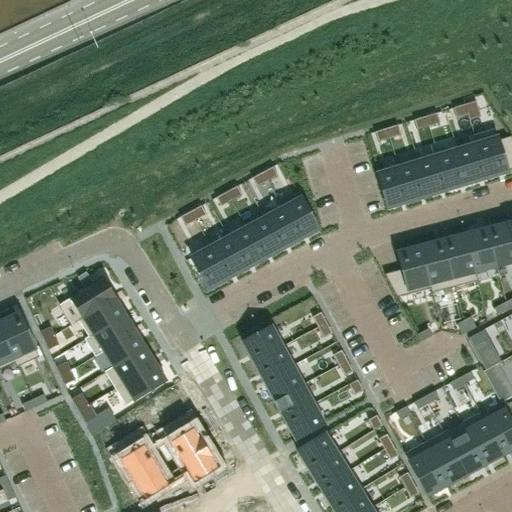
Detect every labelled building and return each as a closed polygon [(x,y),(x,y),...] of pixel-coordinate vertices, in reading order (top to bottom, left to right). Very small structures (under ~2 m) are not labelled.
[(353,68),(362,86),(383,76),(375,58),(353,68)] [(475,101),(463,105),(467,114),(468,120),(480,117),(475,101)] [(463,105),(452,108),(455,118),(467,114),(463,105)] [(436,113),(425,117),(428,126),(439,123),(436,113)] [(425,117),(413,120),(416,130),(428,126),(425,117)] [(397,125),(386,129),(389,138),(400,135),(397,125)] [(386,129),(374,132),(377,142),(389,138),(386,129)] [(494,129),(472,136),(475,145),(476,144),(486,177),(511,169),(511,140),(511,136),(497,141),(494,129)] [(475,145),(456,150),(466,183),(486,177),(476,144),(475,145)] [(456,150),(437,156),(447,189),(466,183),(456,150)] [(437,156),(417,162),(427,195),(447,189),(437,156)] [(417,162),(398,168),(408,201),(427,195),(417,162)] [(273,167),(262,172),(267,181),(277,176),(273,167)] [(398,168),(377,174),(387,207),(408,201),(398,168)] [(262,172),(251,178),(256,187),(267,181),(262,172)] [(237,186),(226,192),(231,201),(242,195),(237,186)] [(226,192),(215,198),(220,206),(231,201),(226,192)] [(301,199),(282,209),(298,239),(317,229),(301,199)] [(201,206),(190,211),(195,220),(206,214),(201,206)] [(282,209),(264,219),(280,249),(298,239),(282,209)] [(190,211),(180,217),(184,226),(195,220),(190,211)] [(264,219),(246,228),(262,259),(280,249),(264,219)] [(511,238),(508,223),(486,229),(496,266),(511,261),(511,238)] [(246,228),(228,238),(244,268),(262,259),(246,228)] [(486,229),(464,235),(474,272),(475,272),(496,266),(486,229)] [(464,235),(442,241),(454,287),(477,281),(475,272),(474,272),(464,235)] [(228,238),(210,248),(226,278),(244,268),(228,238)] [(442,241),(420,246),(431,288),(430,288),(431,293),(454,287),(442,241)] [(401,270),(384,274),(396,297),(430,288),(431,288),(420,246),(397,252),(401,270)] [(210,248),(191,258),(208,288),(226,278),(210,248)] [(86,272),(77,278),(84,289),(93,284),(86,272)] [(84,289),(59,305),(72,326),(79,322),(78,321),(115,299),(102,278),(93,284),(84,289)] [(511,298),(503,303),(507,310),(511,307),(511,298)] [(115,299),(78,321),(79,322),(88,337),(125,315),(115,299)] [(503,303),(493,309),(497,316),(507,310),(503,303)] [(320,312),(313,316),(319,327),(326,323),(320,312)] [(19,313),(0,322),(0,329),(15,362),(14,363),(16,367),(39,357),(19,313)] [(88,337),(84,339),(84,340),(95,357),(103,352),(102,352),(135,331),(125,315),(88,337)] [(469,317),(462,321),(468,331),(475,328),(469,317)] [(462,321),(455,325),(461,335),(468,331),(462,321)] [(326,323),(319,327),(325,337),(332,333),(326,323)] [(50,327),(39,332),(43,341),(54,336),(50,327)] [(272,327),(242,343),(252,363),(283,346),(272,327)] [(0,329),(0,369),(14,363),(15,362),(0,329)] [(427,329),(417,335),(420,342),(431,336),(427,329)] [(500,362),(482,330),(467,338),(485,370),(498,363),(500,362)] [(135,331),(102,352),(103,352),(112,367),(112,368),(145,348),(135,331)] [(54,336),(43,341),(47,350),(58,345),(54,336)] [(283,346),(252,363),(263,382),(293,365),(283,346)] [(112,367),(104,372),(114,389),(155,364),(145,348),(112,368),(112,367)] [(341,350),(334,354),(340,365),(347,361),(341,350)] [(347,361),(340,365),(345,375),(352,371),(347,361)] [(66,362),(55,367),(59,376),(70,371),(66,362)] [(511,396),(511,389),(498,363),(485,370),(483,371),(501,403),(511,396)] [(155,364),(114,389),(125,406),(166,381),(155,364)] [(293,365),(263,382),(273,401),(303,384),(293,365)] [(70,371),(59,376),(63,385),(74,380),(70,371)] [(470,372),(459,377),(463,385),(474,379),(470,372)] [(459,377),(449,383),(452,390),(463,385),(459,377)] [(357,380),(350,384),(356,394),(363,390),(357,380)] [(303,384),(273,401),(283,420),(313,403),(303,384)] [(434,391),(423,397),(427,404),(438,398),(434,391)] [(43,395),(32,400),(36,407),(46,402),(43,395)] [(82,397),(72,404),(77,412),(87,406),(82,397)] [(423,397),(413,403),(417,410),(427,404),(423,397)] [(32,400),(21,405),(25,412),(36,407),(32,400)] [(313,403),(283,420),(294,440),(324,423),(313,403)] [(87,406),(77,412),(82,421),(93,414),(87,406)] [(406,406),(395,412),(399,419),(409,414),(406,406)] [(482,417),(481,417),(501,455),(511,449),(511,424),(502,406),(482,417)] [(479,412),(461,423),(483,465),(501,455),(481,417),(482,417),(479,412)] [(376,415),(369,419),(375,429),(382,425),(376,415)] [(188,421),(155,441),(162,452),(168,462),(179,455),(194,480),(216,467),(188,421)] [(461,423),(443,432),(466,474),(483,465),(461,423)] [(150,431),(116,452),(144,497),(167,484),(151,458),(162,452),(155,441),(150,431)] [(443,432),(425,442),(448,484),(466,474),(443,432)] [(325,434),(296,452),(308,471),(337,453),(325,434)] [(387,434),(379,438),(385,449),(392,445),(387,434)] [(425,442),(404,453),(427,495),(448,484),(425,442)] [(392,445),(385,449),(391,459),(398,455),(392,445)] [(337,453),(308,471),(319,489),(349,471),(337,453)] [(349,471),(319,489),(331,508),(360,490),(349,471)] [(407,472),(400,476),(406,487),(413,483),(407,472)] [(5,476),(0,477),(0,484),(3,490),(10,486),(5,476)] [(413,483),(406,487),(411,497),(419,493),(413,483)] [(10,486),(3,490),(8,501),(15,498),(10,486)] [(360,490),(331,508),(333,511),(364,511),(371,508),(360,490)]
